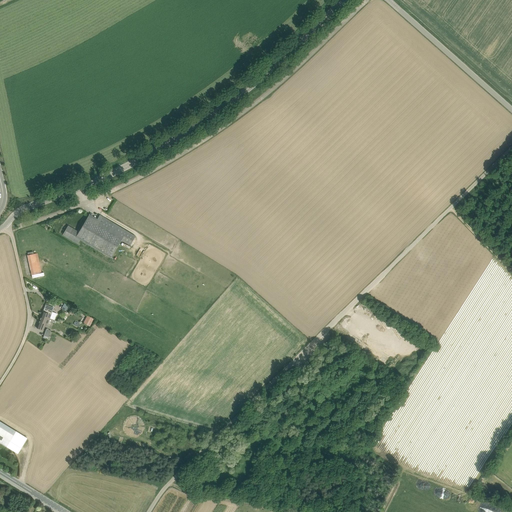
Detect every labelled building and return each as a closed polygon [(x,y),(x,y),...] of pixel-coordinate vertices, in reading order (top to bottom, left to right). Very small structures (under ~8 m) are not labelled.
[(89,214),(86,220),(79,232),(68,226),(62,235),(78,244),(80,240),(111,258),(121,240),(130,245),(135,236),(100,215),(97,219),(89,214)] [(28,255),(32,275),(41,273),(38,253),(33,254),(28,255)] [(44,308),(39,320),(45,322),(46,317),(50,319),(50,318),(54,308),(46,304),(44,308)] [(90,326),(94,319),(87,315),(83,323),(90,326)] [(39,320),(37,328),(43,330),(46,323),(48,324),(48,323),(51,325),(53,320),(50,318),(50,319),(46,317),(45,322),(39,320)] [(0,421),(0,442),(7,447),(16,431),(0,421)]
